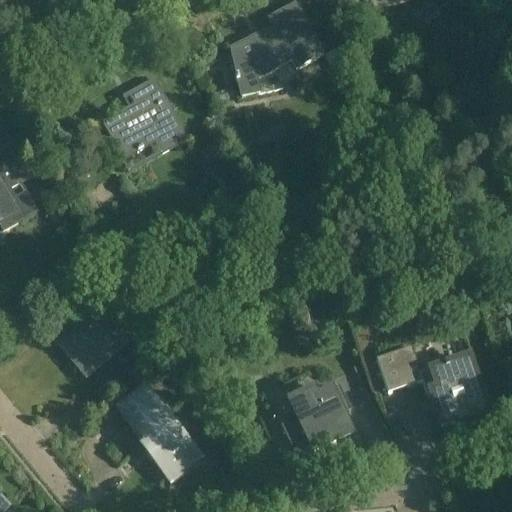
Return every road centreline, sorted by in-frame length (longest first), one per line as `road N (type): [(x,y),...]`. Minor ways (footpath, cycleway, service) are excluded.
road 1 (residential): [(281,511),(421,495),(511,459)]
road 2 (residential): [(0,82),(154,0)]
road 3 (residential): [(82,511),(0,410)]
